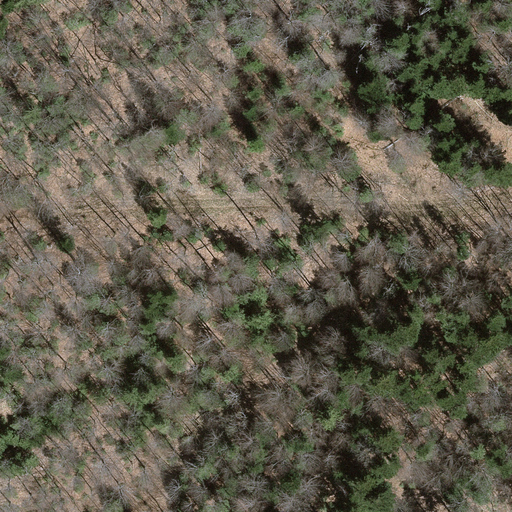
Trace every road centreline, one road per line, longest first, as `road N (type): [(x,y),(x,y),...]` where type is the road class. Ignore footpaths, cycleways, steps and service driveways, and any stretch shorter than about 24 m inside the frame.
road 1 (track): [(511,199),(113,204),(0,216)]
road 2 (track): [(129,511),(462,204)]
